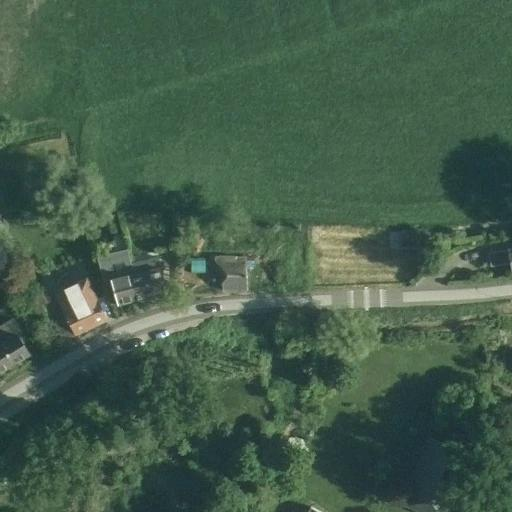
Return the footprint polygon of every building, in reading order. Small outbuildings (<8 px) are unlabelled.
[(132,265),(131,265),(127,250),(98,258),(104,285),(113,283),(118,306),(135,302),(130,277),(134,276),(134,275),(132,265)] [(223,287),(223,291),(247,291),(247,257),(211,258),(211,271),(219,272),(222,274),(222,287),(223,287)] [(130,277),(135,302),(167,294),(161,269),(159,258),(132,265),(134,275),(134,276),(130,277)] [(53,322),(64,342),(76,336),(106,322),(98,304),(97,304),(86,281),(57,295),(66,314),(53,322)] [(0,346),(0,377),(30,356),(22,344),(26,342),(14,319),(0,326),(0,335),(4,343),(0,346)] [(438,441),(419,488),(453,502),(472,455),(438,441)]
